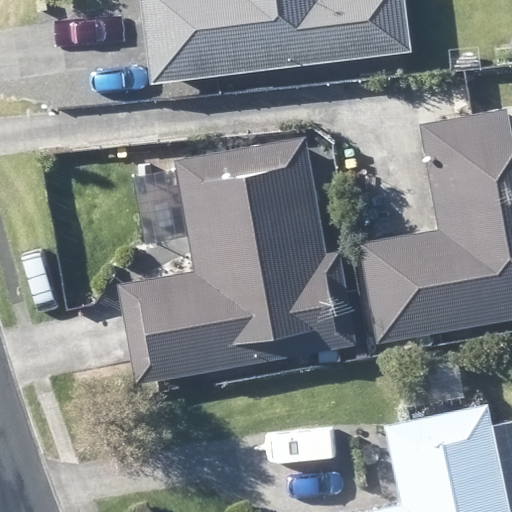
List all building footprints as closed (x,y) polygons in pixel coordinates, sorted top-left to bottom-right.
[(136,0),(136,1),(143,58),(145,81),(407,47),(401,0),(136,0)] [(511,145),(509,146),(503,111),(502,105),(454,114),(416,120),(424,170),(427,188),(434,226),(366,239),(354,240),(370,338),(382,336),(511,314),(511,145)] [(313,347),(350,340),(334,250),(321,252),(299,134),(236,146),(169,158),(183,231),(185,246),(187,260),(189,269),(111,283),(125,358),(129,381),(155,375),(313,347)] [(505,511),(504,506),(486,421),(481,402),(378,424),(394,499),(345,510),(336,511),(505,511)] [(503,451),(511,447),(511,423),(508,420),(494,426),(491,442),(503,451)]
